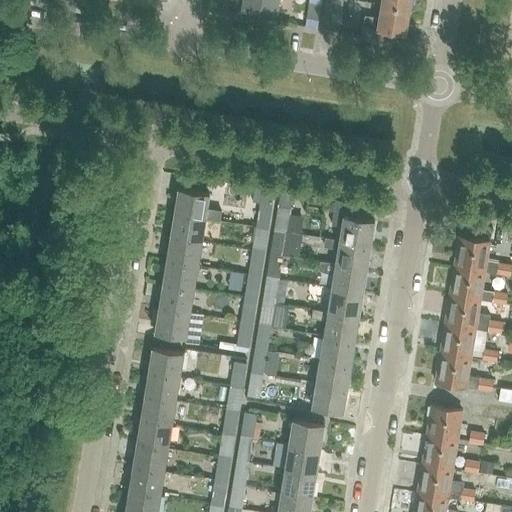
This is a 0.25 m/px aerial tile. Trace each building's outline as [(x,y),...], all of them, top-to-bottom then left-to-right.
[(277,13),(279,0),(243,0),(242,8),(277,13)] [(340,16),(342,0),(326,0),(324,13),(340,16)] [(410,0),(380,0),(380,4),(409,9),(410,0)] [(307,18),(318,20),(320,4),(309,3),(307,18)] [(405,35),(409,9),(380,4),(378,16),(363,14),(360,35),(375,37),(376,30),(405,35)] [(178,189),(174,213),(205,218),(206,217),(220,219),(221,210),(207,208),(209,194),(178,189)] [(301,211),(304,196),(290,193),(286,207),(301,211)] [(372,207),(364,205),(364,206),(335,201),(332,224),(341,226),(339,240),(371,246),(375,221),(370,220),(372,207)] [(257,220),(269,222),(272,205),(260,203),(257,220)] [(277,212),(274,230),(286,232),(289,214),(277,212)] [(201,242),(205,218),(174,213),(170,237),(201,242)] [(253,244),(265,246),(268,228),(256,226),(253,244)] [(273,236),(270,254),(283,256),(285,238),(273,236)] [(198,266),(201,242),(170,237),(166,261),(198,266)] [(498,261),(487,259),(490,242),(460,237),(455,266),(485,271),(496,273),(510,275),(511,265),(498,263),(498,261)] [(367,269),(371,246),(339,240),(335,264),(367,269)] [(249,268),(261,270),(264,252),(252,250),(249,268)] [(269,259),(266,277),(279,279),(281,262),(269,259)] [(194,289),(198,266),(166,261),(162,284),(194,289)] [(367,269),(335,264),(319,261),(318,270),(333,273),(331,288),(363,293),(367,269)] [(481,290),(485,271),(455,266),(450,295),(480,300),(506,304),(507,294),(481,290)] [(245,291),(257,293),(260,276),(248,274),(245,291)] [(265,283),(262,301),(275,303),(278,285),(265,283)] [(190,313),(194,289),(162,284),(159,308),(190,313)] [(359,317),(363,293),(331,288),(327,310),(312,308),(312,309),(359,317)] [(480,300),(450,295),(445,323),(475,328),(501,333),(503,323),(489,320),(490,314),(478,312),(480,300)] [(241,315),(253,317),(256,299),(244,297),(241,315)] [(262,307),(259,325),(271,327),(274,309),(262,307)] [(186,337),(190,313),(159,308),(155,332),(186,337)] [(355,340),(359,317),(312,309),(310,317),(326,319),(323,335),(355,340)] [(237,339),(249,341),(252,323),(240,321),(237,339)] [(470,357),(475,328),(445,323),(440,352),(470,357)] [(258,331),(255,348),(267,350),(270,333),(258,331)] [(351,364),(355,340),(323,335),(319,358),(351,364)] [(148,372),(179,377),(183,353),(152,348),(148,372)] [(496,362),(498,351),(484,349),(482,359),(496,362)] [(467,377),(470,357),(440,352),(435,381),(465,386),(477,388),(491,391),(493,381),(479,378),(467,377)] [(254,354),(251,372),(263,374),(266,356),(254,354)] [(347,387),(351,364),(319,358),(315,382),(347,387)] [(231,379),(243,381),(246,364),(234,362),(231,379)] [(175,401),(179,377),(148,372),(144,395),(175,401)] [(250,378),(247,395),(259,397),(262,380),(250,378)] [(343,412),(347,387),(315,382),(311,407),(343,412)] [(227,403),(239,405),(242,387),(230,385),(227,403)] [(511,388),(501,387),(498,399),(511,401),(511,388)] [(171,425),(175,401),(144,395),(140,419),(171,425)] [(471,431),(459,429),(462,410),(432,405),(427,435),(457,439),(469,441),(469,442),(483,444),(485,433),(471,431)] [(223,427),(235,429),(238,411),(226,409),(223,427)] [(252,438),(255,420),(256,413),(244,411),(240,436),(252,438)] [(168,448),(171,425),(140,419),(136,443),(168,448)] [(289,444),(320,449),(324,425),(293,419),(289,444)] [(219,450),(231,452),(234,435),(222,433),(219,450)] [(452,469),(457,439),(427,435),(422,463),(452,469)] [(251,444),(252,438),(240,436),(239,442),(236,460),(248,462),(251,444)] [(164,472),(168,448),(136,443),(133,466),(164,472)] [(316,473),(320,449),(289,444),(285,468),(316,473)] [(218,456),(215,473),(215,474),(228,476),(230,458),(218,456)] [(478,473),(480,462),(466,460),(464,471),(478,473)] [(449,486),(452,469),(422,463),(418,492),(448,497),(448,496),(460,498),(460,499),(474,501),(475,491),(461,489),(461,488),(449,486)] [(160,496),(164,472),(133,466),(129,490),(160,496)] [(235,466),(232,484),(244,486),(247,468),(235,466)] [(313,496),(316,473),(285,468),(281,491),(313,496)] [(211,498),(224,500),(227,482),(214,480),(211,498)] [(157,511),(160,496),(129,490),(125,511),(157,511)] [(231,490),(229,507),(241,509),(244,492),(231,490)] [(309,511),(313,496),(281,491),(271,490),(270,502),(279,504),(277,511),(309,511)] [(445,511),(448,497),(418,492),(414,511),(445,511)]
